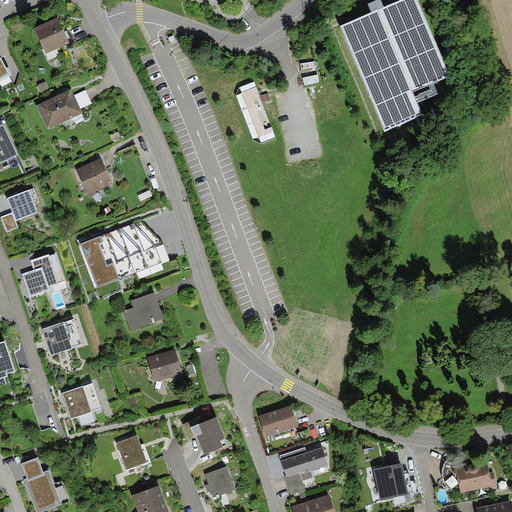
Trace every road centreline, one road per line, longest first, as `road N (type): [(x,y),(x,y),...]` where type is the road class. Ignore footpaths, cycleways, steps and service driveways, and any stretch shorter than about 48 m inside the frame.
road 1 (residential): [(255,364),(212,309),(160,148),(82,0)]
road 2 (residential): [(511,434),(403,437),(332,409),(255,364)]
road 3 (residential): [(0,257),(48,421)]
road 4 (residential): [(255,364),(243,380),(241,406),(275,511)]
